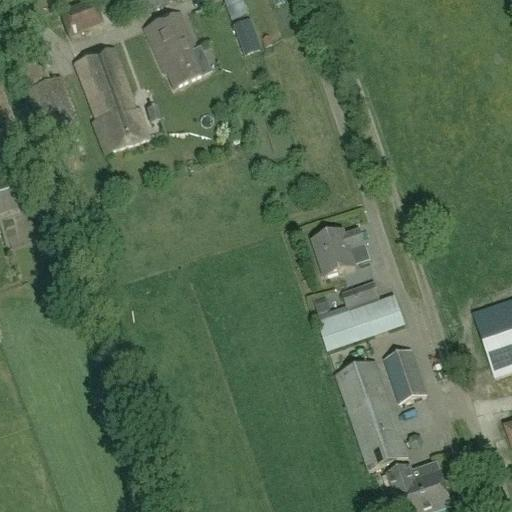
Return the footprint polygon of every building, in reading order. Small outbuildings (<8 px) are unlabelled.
[(134,0),(140,16),(183,0),(134,0)] [(61,16),(69,39),(102,26),(94,4),(61,16)] [(183,17),(147,33),(166,77),(168,76),(174,91),(206,77),(195,53),(198,52),(183,17)] [(48,82),(30,35),(3,45),(21,92),(48,82)] [(269,37),(262,40),(266,49),(273,47),(269,37)] [(114,53),(76,66),(96,124),(107,157),(150,142),(140,112),(135,114),(114,53)] [(74,158),(65,131),(79,126),(61,81),(29,94),(47,138),(44,140),(53,166),(74,158)] [(0,129),(14,125),(0,82),(0,129)] [(157,109),(146,112),(150,125),(161,122),(157,109)] [(24,177),(0,184),(0,216),(32,207),(24,177)] [(344,236),(313,246),(324,281),(355,272),(349,254),(364,250),(359,235),(345,240),(344,236)] [(373,287),(344,297),(349,313),(378,303),(373,287)] [(394,300),(319,327),(328,353),(404,326),(394,300)] [(511,302),(474,316),(496,381),(511,375),(511,302)] [(410,354),(384,364),(399,409),(426,400),(410,354)] [(376,367),(337,381),(370,474),(409,460),(376,367)] [(410,471),(389,478),(394,492),(388,494),(394,511),(449,511),(452,511),(440,477),(415,485),(410,471)]
